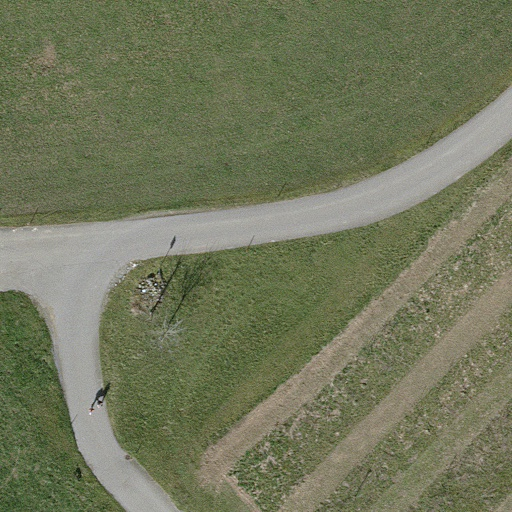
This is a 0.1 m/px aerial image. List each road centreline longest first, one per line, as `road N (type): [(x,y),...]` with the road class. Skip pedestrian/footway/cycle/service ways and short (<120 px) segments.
road 1 (track): [(85,241),(263,223),(409,185),(511,107)]
road 2 (track): [(178,511),(127,460),(74,306),(85,241)]
